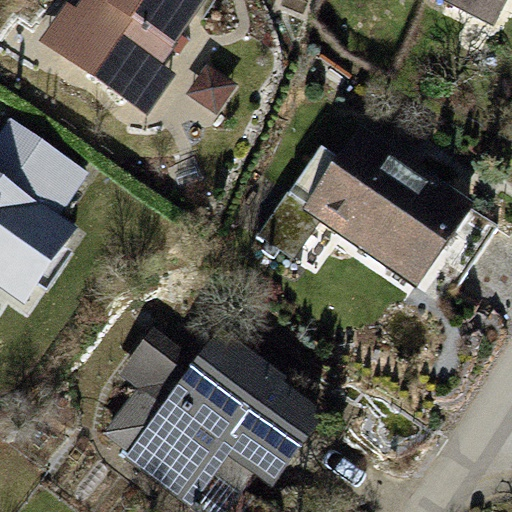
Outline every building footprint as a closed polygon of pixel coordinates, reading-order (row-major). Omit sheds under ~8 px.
[(134,103),(206,0),(115,0),(114,2),(112,0),(93,0),(81,19),(88,25),(66,56),(134,103)] [(496,0),(447,0),(486,20),(496,0)] [(86,174),(18,128),(0,154),(0,260),(38,285),(72,235),(53,222),(86,174)] [(473,210),(367,137),(346,166),(327,152),(294,199),(370,252),(368,255),(389,270),(391,267),(419,286),(473,210)] [(288,463),(320,423),(281,394),(284,390),(226,347),(207,372),(164,341),(153,347),(138,365),(138,382),(178,412),(171,418),(142,396),(113,434),(140,457),(138,459),(188,498),(222,460),(220,451),(226,442),(230,437),(245,447),(245,459),(274,482),(288,463)]
